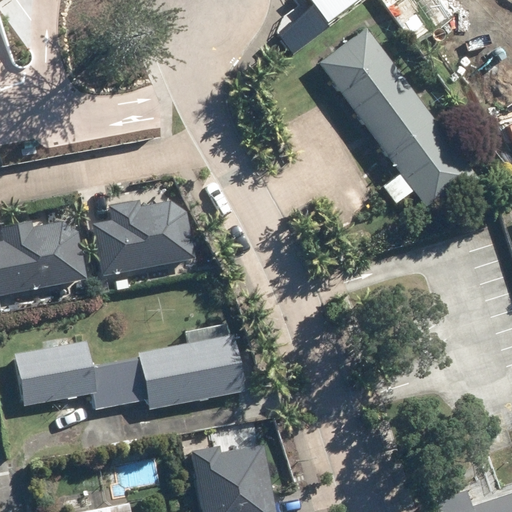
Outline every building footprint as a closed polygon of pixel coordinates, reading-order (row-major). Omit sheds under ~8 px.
[(376,145),(423,109),(364,32),(317,69),(376,145)] [(423,109),(376,145),(399,176),(381,190),(394,207),(411,193),(429,217),(478,180),(423,109)] [(106,220),(87,224),(97,276),(190,258),(181,213),(162,203),(133,206),(132,200),(104,203),(106,220)] [(500,211),(502,219),(511,215),(511,210),(511,208),(500,211)] [(0,294),(81,278),(72,232),(57,221),(26,227),(25,221),(0,225),(0,294)] [(139,359),(116,364),(123,404),(147,400),(149,410),(244,392),(232,333),(137,351),(139,359)] [(85,339),(12,354),(21,405),(89,392),(93,410),(123,404),(116,364),(91,369),(85,339)] [(306,416),(284,420),(287,438),(310,433),(306,416)] [(185,442),(193,490),(231,483),(223,436),(185,442)] [(430,500),(434,511),(511,511),(511,492),(466,507),(460,490),(430,500)]
